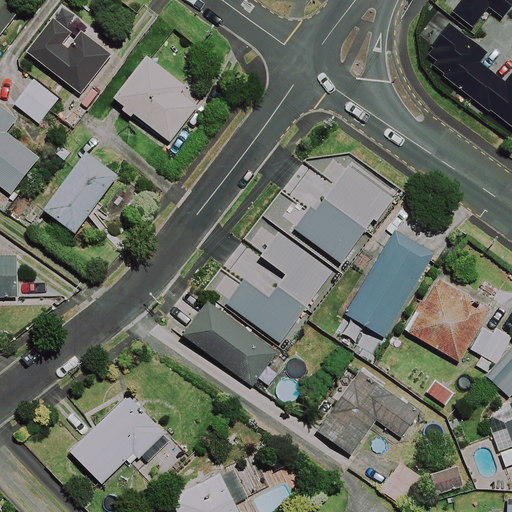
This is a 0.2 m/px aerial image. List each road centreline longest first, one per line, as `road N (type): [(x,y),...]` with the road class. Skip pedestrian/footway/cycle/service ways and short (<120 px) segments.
road 1 (residential): [(306,66),(141,284),(0,397)]
road 2 (tertiary): [(511,208),(376,117)]
